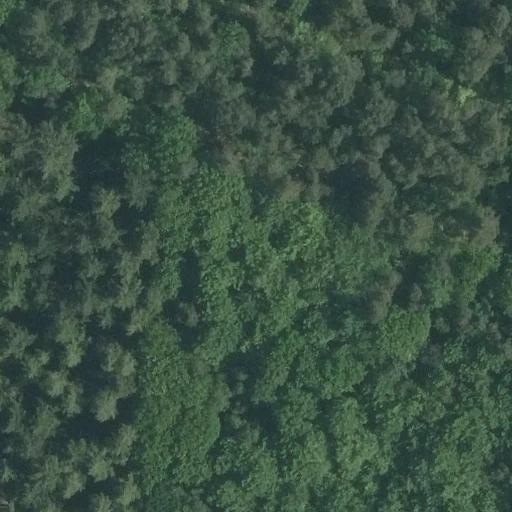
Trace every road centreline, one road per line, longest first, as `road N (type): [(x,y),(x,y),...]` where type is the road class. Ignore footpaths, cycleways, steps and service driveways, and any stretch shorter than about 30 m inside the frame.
road 1 (track): [(0,42),(511,239)]
road 2 (track): [(171,511),(198,118)]
